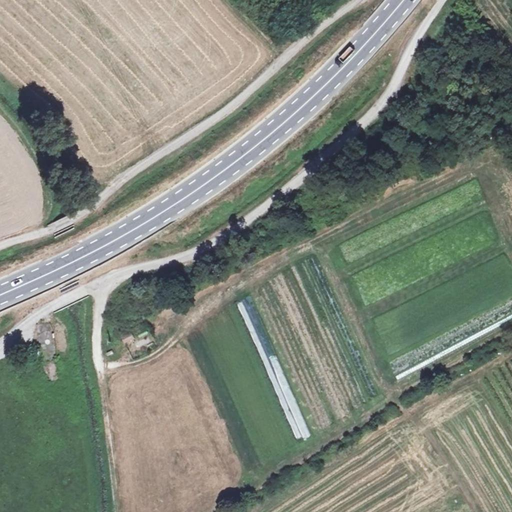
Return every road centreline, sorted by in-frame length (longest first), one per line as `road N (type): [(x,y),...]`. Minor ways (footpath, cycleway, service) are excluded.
road 1 (track): [(446,0),(410,44),(393,92),(369,120),(242,225),(176,260),(148,260),(52,304),(0,345)]
road 2 (secondary): [(404,0),(291,116),(188,197),(0,294)]
road 3 (track): [(0,258),(91,220),(239,110),(363,0)]
road 4 (track): [(122,511),(100,367),(99,283)]
